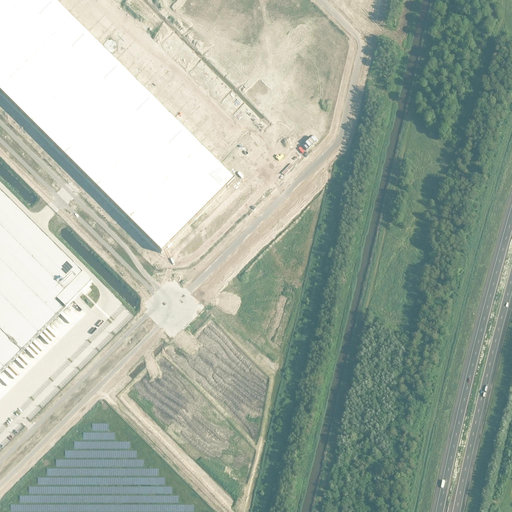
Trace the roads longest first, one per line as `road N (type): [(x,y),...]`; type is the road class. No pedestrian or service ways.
road 1 (unclassified): [(190,290),(339,139),(360,43),(317,0)]
road 2 (motorway): [(511,213),(438,511)]
road 3 (unclassified): [(0,486),(173,312)]
road 4 (unclassified): [(169,293),(0,125)]
road 5 (motorway): [(457,511),(511,283)]
road 6 (unclassified): [(0,142),(160,302)]
road 7 (unclassified): [(160,302),(0,462)]
